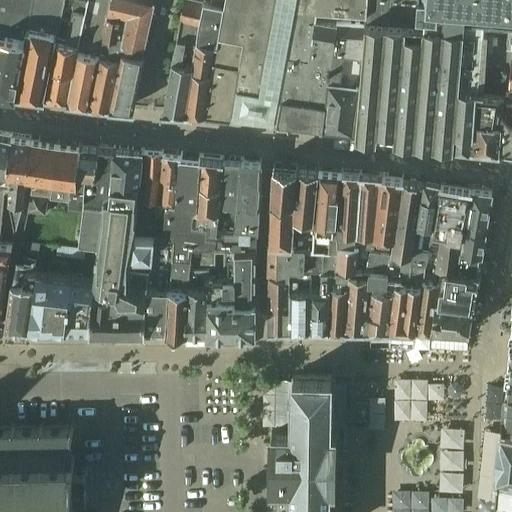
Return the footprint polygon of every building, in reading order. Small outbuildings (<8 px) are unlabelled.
[(0,0),(0,89),(16,92),(33,0),(0,0)] [(44,96),(56,38),(57,32),(58,32),(65,0),(33,0),(16,92),(44,96)] [(79,43),(68,99),(89,102),(99,53),(107,15),(109,15),(126,19),(121,40),(124,41),(110,104),(131,106),(132,106),(132,105),(146,42),(146,38),(151,17),(154,4),(155,0),(87,0),(88,0),(85,12),(78,43),(79,43)] [(85,0),(74,0),(72,9),(85,12),(88,0),(85,0)] [(199,24),(204,0),(202,0),(184,0),(173,53),(168,86),(164,109),(185,110),(199,24)] [(224,4),(212,2),(207,1),(206,0),(204,0),(199,24),(185,110),(206,112),(206,111),(224,4)] [(274,12),(275,0),(212,0),(212,2),(224,4),(224,3),(248,8),(274,12)] [(366,13),(366,0),(293,0),(291,12),(315,16),(315,17),(337,21),(365,23),(366,13)] [(487,80),(487,63),(488,28),(463,26),(416,23),(417,12),(417,0),(366,0),(366,13),(365,23),(337,21),(323,126),(356,130),(358,130),(358,129),(376,132),(375,132),(377,133),(378,132),(395,134),(397,135),(397,134),(414,137),(417,137),(451,141),(454,141),(471,143),(475,143),(480,86),(486,86),(487,80)] [(511,0),(417,0),(417,12),(511,19),(511,0)] [(237,72),(243,39),(248,8),(224,3),(224,4),(206,111),(230,114),(237,72)] [(268,44),(274,12),(248,8),(243,39),(268,44)] [(68,99),(79,43),(78,43),(85,12),(72,9),(65,40),(56,38),(44,96),(67,99),(68,99)] [(311,44),(315,18),(315,17),(315,16),(291,12),(283,53),(292,54),(295,50),(296,42),(311,44)] [(121,40),(126,19),(109,15),(107,15),(99,53),(89,102),(109,104),(110,104),(124,41),(121,40)] [(323,126),(337,21),(315,17),(315,18),(311,44),(296,42),(295,50),(292,54),(283,53),(271,118),(276,119),(277,120),(278,120),(323,126)] [(511,65),(511,47),(503,47),(505,29),(488,28),(487,63),(511,65)] [(511,30),(505,29),(503,47),(511,47),(511,30)] [(262,76),(268,44),(243,39),(237,72),(262,76)] [(511,65),(487,63),(487,80),(505,82),(511,82),(511,65)] [(254,116),(262,76),(237,72),(230,114),(232,114),(232,115),(256,117),(254,116)] [(500,146),(504,98),(505,82),(487,80),(486,86),(480,86),(475,143),(500,146)] [(500,146),(508,148),(510,149),(511,149),(511,98),(504,98),(500,146)] [(7,172),(12,133),(0,131),(0,185),(6,186),(10,187),(12,172),(7,172)] [(27,174),(32,136),(12,133),(7,172),(12,172),(27,174)] [(60,140),(58,140),(35,137),(32,136),(27,174),(30,174),(34,175),(32,187),(53,191),(60,140)] [(76,183),(81,143),(60,140),(53,191),(69,193),(71,183),(76,183)] [(111,181),(114,146),(101,144),(100,144),(81,143),(76,183),(71,183),(69,193),(69,200),(83,203),(85,187),(104,188),(110,189),(111,181)] [(114,146),(111,181),(139,183),(141,158),(142,158),(143,149),(143,148),(134,148),(114,146)] [(175,207),(181,152),(164,150),(159,149),(143,148),(142,158),(141,158),(139,183),(138,196),(135,231),(154,233),(163,234),(166,206),(175,207)] [(166,206),(163,234),(175,235),(173,253),(191,255),(192,243),(211,244),(216,244),(217,228),(218,216),(219,208),(222,156),(182,152),(181,152),(175,207),(166,206)] [(218,216),(217,228),(227,228),(235,229),(235,225),(237,203),(239,181),(241,158),(224,157),(223,157),(223,156),(222,156),(219,208),(218,216)] [(241,158),(239,181),(237,203),(259,204),(261,159),(241,158)] [(295,199),(298,165),(275,162),(273,197),(273,202),(295,203),(295,199)] [(303,225),(310,166),(298,165),(295,199),(295,203),(294,219),(294,224),(303,225)] [(314,213),(319,167),(310,166),(303,225),(308,226),(308,228),(304,228),(303,231),(293,231),(293,244),(295,245),(312,246),(314,213)] [(337,239),(343,169),(319,167),(314,213),(312,246),(313,246),(313,247),(336,248),(337,248),(337,239)] [(374,231),(381,173),(363,171),(362,171),(360,170),(360,171),(352,170),(351,170),(344,170),(344,169),(343,169),(337,239),(359,241),(371,242),(372,231),(374,231)] [(23,203),(27,174),(12,172),(10,187),(8,202),(10,202),(14,231),(15,231),(23,203)] [(371,242),(367,266),(378,267),(390,268),(404,175),(393,174),(381,173),(374,231),(372,231),(371,242)] [(413,248),(424,176),(422,176),(406,175),(404,175),(390,268),(389,271),(403,273),(410,275),(411,260),(413,248)] [(419,261),(433,178),(424,176),(413,248),(411,260),(419,261)] [(428,261),(442,180),(433,178),(419,261),(426,261),(428,261)] [(442,180),(428,261),(444,263),(456,183),(445,181),(442,180)] [(93,277),(92,289),(90,327),(145,327),(147,300),(150,261),(130,258),(130,250),(152,252),(154,233),(135,231),(138,196),(139,183),(111,181),(110,189),(104,188),(103,193),(103,194),(97,249),(93,277)] [(456,183),(444,263),(458,265),(460,248),(462,233),(471,185),(468,185),(460,183),(456,183)] [(460,248),(458,265),(463,266),(479,268),(482,250),(482,249),(492,191),(483,186),(472,186),(472,185),(471,185),(462,233),(460,248)] [(49,195),(33,192),(31,192),(28,210),(45,213),(49,195)] [(294,219),(295,203),(273,202),(272,218),(271,242),(293,244),(293,231),(294,224),(294,219)] [(257,225),(258,213),(259,204),(237,203),(235,225),(258,226),(258,225),(257,225)] [(216,244),(222,245),(226,245),(226,246),(235,246),(256,246),(257,246),(258,226),(235,225),(235,229),(227,228),(217,228),(216,244)] [(166,327),(173,253),(175,235),(163,234),(154,233),(152,252),(150,261),(147,300),(145,327),(166,327)] [(13,244),(13,243),(0,242),(0,241),(0,255),(10,257),(10,255),(13,244)] [(367,267),(367,266),(371,242),(359,241),(357,265),(350,265),(345,325),(364,325),(369,267),(367,267)] [(295,265),(295,245),(293,244),(271,242),(270,271),(270,278),(290,279),(290,265),(295,265)] [(190,266),(185,328),(255,329),(255,325),(256,309),(256,304),(256,298),(236,298),(235,270),(224,270),(224,276),(210,276),(210,267),(216,266),(216,252),(222,252),(222,245),(216,244),(211,244),(192,243),(191,255),(190,266)] [(226,245),(222,245),(222,252),(225,252),(224,270),(235,270),(236,298),(256,298),(256,269),(256,263),(236,263),(235,246),(226,246),(226,245)] [(256,263),(256,246),(235,246),(236,263),(256,263)] [(185,328),(190,266),(191,255),(173,253),(166,327),(185,328)] [(0,319),(6,283),(10,257),(0,255),(0,319)] [(423,276),(424,276),(426,261),(419,261),(411,260),(410,275),(416,276),(415,282),(402,280),(403,273),(389,271),(387,288),(393,288),(388,326),(416,327),(423,276)] [(441,279),(438,295),(473,299),(479,268),(463,266),(458,265),(444,263),(441,279)] [(311,277),(312,267),(295,265),(290,265),(290,279),(289,311),(289,327),(309,326),(310,285),(311,277)] [(335,265),(334,269),(331,268),(328,325),(345,325),(350,265),(335,265)] [(34,287),(37,272),(37,268),(14,266),(6,323),(6,325),(28,326),(33,287),(34,287)] [(388,326),(393,288),(387,288),(389,271),(390,268),(378,267),(367,266),(367,267),(369,267),(364,325),(368,325),(388,326)] [(328,325),(331,268),(312,267),(311,277),(310,285),(309,326),(328,325)] [(33,287),(28,326),(90,327),(92,289),(93,277),(37,272),(34,287),(33,287)] [(423,276),(416,327),(431,328),(436,294),(438,295),(441,279),(438,278),(424,276),(423,276)] [(289,311),(290,279),(270,278),(270,281),(270,300),(270,305),(270,310),(289,311)] [(436,294),(431,328),(461,329),(469,330),(473,299),(438,295),(436,294)] [(289,327),(289,311),(270,310),(269,327),(289,327)] [(340,449),(340,429),(332,429),(333,376),(294,375),(293,428),(273,427),(272,482),(292,483),(291,511),(330,511),(331,485),(339,485),(339,466),(341,466),(341,457),(342,449),(340,449)] [(511,387),(506,387),(502,406),(503,406),(503,411),(502,418),(511,419),(511,387)] [(0,426),(0,511),(74,511),(74,500),(86,500),(86,485),(86,472),(74,472),(73,425),(0,426)] [(511,479),(511,432),(501,430),(498,452),(495,476),(497,476),(511,479)] [(511,479),(497,476),(495,498),(496,498),(511,501),(511,479)] [(511,511),(511,501),(496,498),(494,511),(511,511)]
